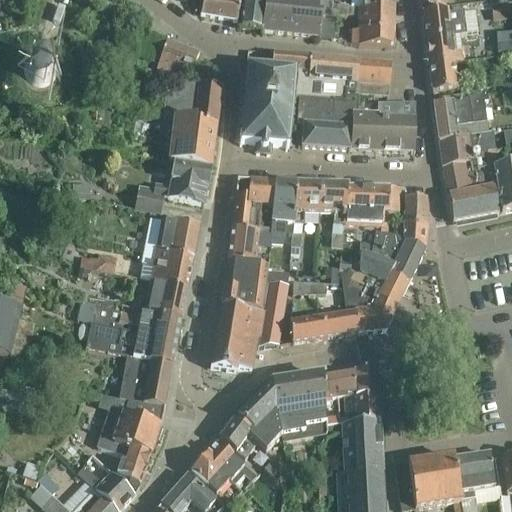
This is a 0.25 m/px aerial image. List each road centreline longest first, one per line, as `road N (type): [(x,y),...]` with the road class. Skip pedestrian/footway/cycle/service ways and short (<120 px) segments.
road 1 (residential): [(219,414),(194,392),(193,371),(227,164)]
road 2 (residential): [(390,343),(395,454),(511,436)]
road 3 (residential): [(227,164),(431,176)]
road 4 (tertiary): [(219,414),(261,377),(291,364),(390,343)]
road 5 (residential): [(222,41),(410,58)]
road 6 (tertiary): [(136,511),(219,414)]
road 7 (residential): [(227,164),(232,89),(222,41)]
